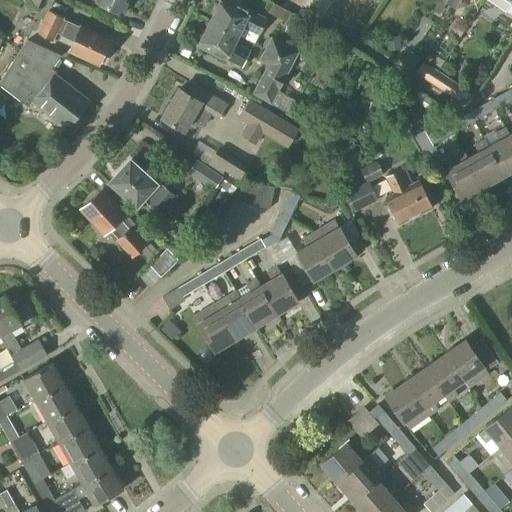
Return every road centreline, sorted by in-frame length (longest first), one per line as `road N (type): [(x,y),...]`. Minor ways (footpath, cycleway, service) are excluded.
road 1 (residential): [(233,452),(353,344),(511,246)]
road 2 (secondary): [(233,452),(7,233)]
road 3 (residential): [(7,233),(125,99),(177,0)]
